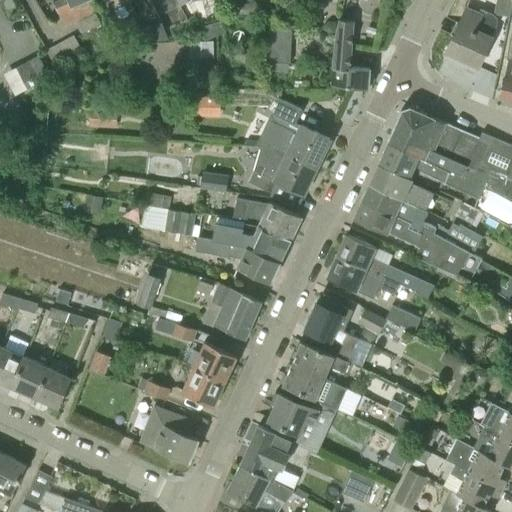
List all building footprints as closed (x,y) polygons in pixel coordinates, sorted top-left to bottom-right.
[(51,0),(65,26),(99,10),(92,0),(51,0)] [(174,0),(149,0),(161,23),(165,32),(186,21),(174,0)] [(511,0),(499,0),(498,6),(510,10),(511,0)] [(240,16),(256,13),(254,2),(238,5),(240,16)] [(478,66),(492,35),(475,28),(481,15),(467,9),(447,52),(478,66)] [(370,68),(350,67),(353,21),(339,20),(336,32),(334,44),(335,44),(333,61),(334,61),(333,68),(332,68),(330,86),(368,89),(370,68)] [(141,30),(147,41),(169,40),(165,32),(161,23),(141,30)] [(511,98),(511,25),(506,59),(508,59),(499,94),(511,98)] [(296,65),(297,33),(275,33),(274,65),(296,65)] [(217,54),(216,36),(192,37),(193,55),(217,54)] [(237,66),(248,64),(244,47),(232,50),(237,66)] [(30,85),(51,73),(43,58),(22,70),(30,85)] [(194,117),(224,117),(224,97),(194,97),(194,117)] [(299,125),(295,123),(302,108),(278,97),(268,119),(287,127),(277,148),(315,168),(329,139),(299,124),(299,125)] [(402,110),(396,122),(388,140),(450,168),(443,182),(478,199),(483,188),(490,169),(480,164),(491,140),(492,136),(482,132),(479,137),(437,118),(410,106),(401,109),(402,110)] [(118,128),(119,112),(91,111),(90,126),(118,128)] [(38,129),(47,130),(48,113),(39,112),(38,129)] [(46,162),(47,133),(33,132),(31,161),(46,162)] [(443,182),(450,168),(388,140),(388,141),(388,142),(379,162),(411,177),(414,168),(443,182)] [(303,194),(315,168),(277,148),(277,149),(279,150),(266,176),(254,170),(248,181),(271,193),(277,181),(303,194)] [(422,207),(429,190),(411,182),(413,179),(410,177),(411,177),(379,162),(370,182),(400,197),(422,207)] [(204,169),(204,184),(228,185),(229,170),(204,169)] [(421,208),(422,207),(400,197),(370,182),(363,199),(410,220),(407,226),(418,231),(422,222),(414,218),(419,207),(421,208)] [(147,190),(145,226),(169,227),(171,191),(147,190)] [(13,209),(17,200),(7,195),(3,204),(13,209)] [(418,231),(407,226),(410,220),(363,199),(354,217),(369,224),(387,235),(388,233),(415,245),(411,256),(456,276),(457,274),(470,281),(482,259),(447,240),(434,233),(436,228),(422,222),(418,231)] [(263,214),(249,208),(215,201),(213,216),(258,223),(257,227),(262,228),(289,242),(301,216),(269,202),(263,214)] [(472,224),(479,211),(462,202),(455,215),(472,224)] [(195,237),(198,216),(173,212),(169,233),(195,237)] [(495,229),(499,223),(488,217),(484,223),(495,229)] [(253,234),(243,231),(243,227),(216,222),(212,240),(251,249),(279,262),(289,242),(262,228),(257,227),(253,234)] [(426,298),(432,284),(372,258),(377,247),(348,233),(338,255),(382,276),(399,284),(415,291),(415,292),(426,298)] [(269,282),(279,262),(251,249),(212,240),(198,237),(195,252),(213,254),(229,263),(269,282)] [(396,292),(399,284),(382,276),(338,255),(328,277),(357,291),(358,290),(373,297),(378,289),(394,296),(396,292)] [(161,279),(149,275),(148,276),(138,311),(173,322),(175,314),(151,306),(161,279)] [(245,338),(260,302),(220,284),(214,297),(224,301),(223,305),(220,304),(217,310),(221,312),(215,326),(245,338)] [(0,302),(17,308),(21,298),(3,293),(0,301),(0,302)] [(345,305),(321,295),(318,304),(316,303),(304,330),(309,332),(305,341),(336,355),(339,346),(332,342),(344,315),(345,316),(349,309),(344,306),(345,305)] [(35,313),(38,303),(21,298),(17,308),(35,313)] [(407,329),(413,315),(392,306),(386,319),(407,329)] [(65,322),(69,313),(51,307),(48,317),(51,318),(49,325),(53,326),(54,325),(63,328),(65,322)] [(373,331),(380,317),(365,309),(358,323),(373,331)] [(83,328),(86,318),(69,313),(65,322),(83,328)] [(161,320),(160,319),(157,331),(194,342),(197,330),(161,320)] [(225,381),(233,363),(236,356),(204,341),(192,367),(225,381)] [(305,342),(301,341),(292,362),(325,377),(330,366),(345,373),(350,361),(335,355),(336,355),(305,341),(305,342)] [(0,381),(12,387),(24,355),(2,346),(0,351),(0,381)] [(104,373),(111,356),(96,350),(90,367),(104,373)] [(35,397),(50,367),(24,355),(12,387),(35,397)] [(316,400),(325,377),(292,362),(283,385),(316,400)] [(465,411),(470,401),(458,394),(472,369),(459,362),(449,380),(454,382),(444,401),(452,405),(453,404),(465,411)] [(58,408),(72,377),(50,367),(35,397),(58,408)] [(213,407),(225,381),(192,367),(181,392),(213,407)] [(166,400),(170,388),(127,372),(122,382),(166,400)] [(316,400),(283,385),(282,386),(298,392),(295,400),(279,393),(267,421),(298,435),(298,437),(320,446),(338,406),(322,399),(320,402),(316,400)] [(511,404),(508,411),(495,405),(488,417),(484,426),(511,440),(511,404)] [(189,461),(198,440),(187,435),(193,420),(154,406),(141,440),(156,446),(189,461)] [(401,431),(405,422),(396,418),(392,427),(401,431)] [(282,481),(279,477),(284,465),(278,462),(283,452),(279,450),(285,437),(274,433),(275,432),(258,425),(241,462),(283,485),(284,484),(307,498),(312,490),(285,476),(282,481)] [(511,440),(484,426),(479,435),(492,442),(486,454),(486,455),(504,464),(504,465),(511,468),(511,440)] [(429,446),(435,435),(426,430),(421,442),(429,446)] [(424,463),(430,451),(421,446),(415,458),(424,463)] [(504,464),(486,455),(486,454),(478,450),(471,463),(458,456),(453,465),(501,490),(506,481),(498,477),(504,465),(504,464)] [(0,489),(11,495),(27,464),(4,453),(0,462),(0,489)] [(283,485),(241,462),(227,490),(242,498),(248,488),(262,496),(264,490),(285,502),(292,491),(307,499),(307,498),(284,484),(283,485)] [(497,499),(501,490),(453,465),(449,474),(462,481),(456,494),(464,498),(482,507),(489,494),(497,499)] [(39,504),(40,502),(53,477),(39,470),(25,498),(39,504)] [(409,509),(425,479),(409,470),(393,501),(409,509)] [(350,473),(341,494),(363,504),(372,482),(350,473)] [(108,511),(64,497),(58,511),(60,511),(108,511)] [(482,507),(464,498),(457,510),(444,503),(439,511),(489,511),(490,511),(482,507)]
